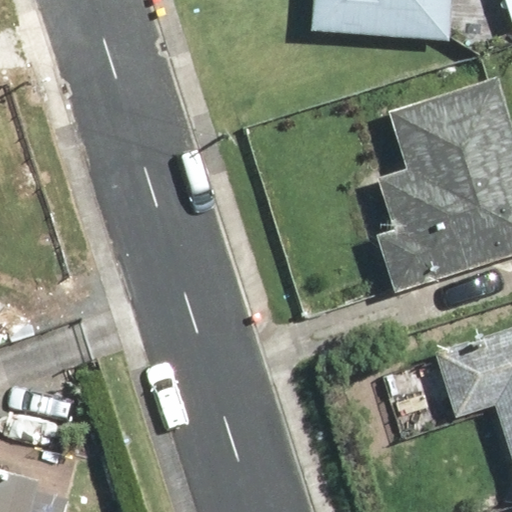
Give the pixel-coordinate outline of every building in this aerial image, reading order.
[(437,41),(439,0),(302,0),(300,33),(437,41)] [(511,0),(492,0),(504,34),(511,30),(511,0)] [(511,252),(511,170),(480,74),(372,109),(392,169),(365,177),(381,228),(362,234),(382,294),(511,252)] [(511,511),(511,322),(420,351),(441,417),(477,405),(510,511),(511,511)] [(0,511),(17,511),(26,482),(0,475),(0,511)]
